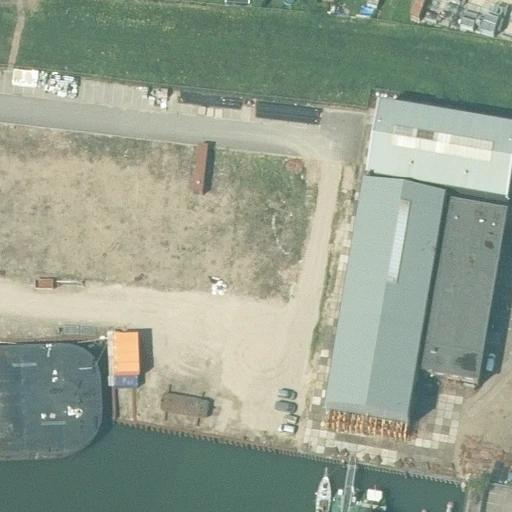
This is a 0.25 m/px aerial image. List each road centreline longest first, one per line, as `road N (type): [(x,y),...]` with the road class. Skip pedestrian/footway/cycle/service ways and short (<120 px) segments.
road 1 (unclassified): [(356,150),(0,109)]
road 2 (unknown): [(0,290),(315,317)]
road 3 (unknown): [(316,145),(330,171),(330,193),(315,317)]
